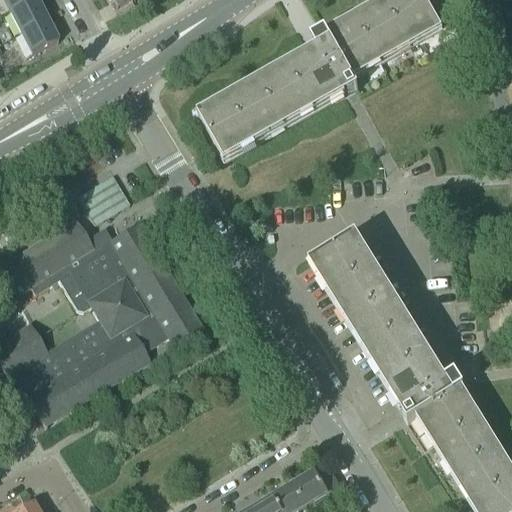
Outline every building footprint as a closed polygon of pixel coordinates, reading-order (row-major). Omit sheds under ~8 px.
[(0,0),(9,17),(35,4),(33,0),(0,0)] [(110,0),(117,12),(140,0),(110,0)] [(316,55),(197,122),(200,128),(222,166),(329,105),(342,98),(340,94),(344,92),(346,96),(348,99),(355,95),(355,96),(357,94),(350,82),(438,33),(440,37),(456,28),(440,0),(434,0),(424,6),(420,0),(392,0),(325,38),(311,46),(316,55)] [(35,4),(9,17),(15,30),(19,38),(20,39),(46,26),(35,4)] [(46,26),(20,39),(31,61),(57,47),(46,26)] [(111,181),(76,202),(93,231),(128,210),(111,181)] [(6,384),(12,380),(45,434),(151,370),(144,359),(169,344),(174,353),(204,335),(139,229),(110,246),(103,235),(85,245),(75,227),(0,272),(0,283),(12,303),(28,293),(33,301),(57,286),(76,317),(82,318),(90,314),(103,337),(96,341),(91,332),(45,359),(27,330),(26,331),(28,334),(0,350),(0,376),(7,388),(8,387),(6,384)] [(511,511),(511,475),(463,396),(464,395),(456,381),(455,381),(454,379),(445,385),(444,386),(422,351),(367,261),(354,241),(350,243),(349,243),(350,244),(313,267),(313,268),(314,269),(351,329),(355,336),(401,410),(404,413),(407,412),(409,415),(402,420),(403,420),(407,426),(406,427),(407,429),(412,426),(413,428),(421,423),(476,511),(511,511)] [(293,490),(306,511),(307,511),(340,492),(330,476),(317,483),(314,477),(293,490)] [(278,511),(306,511),(293,490),(272,502),(278,511)] [(278,511),(272,502),(256,511),(278,511)]
